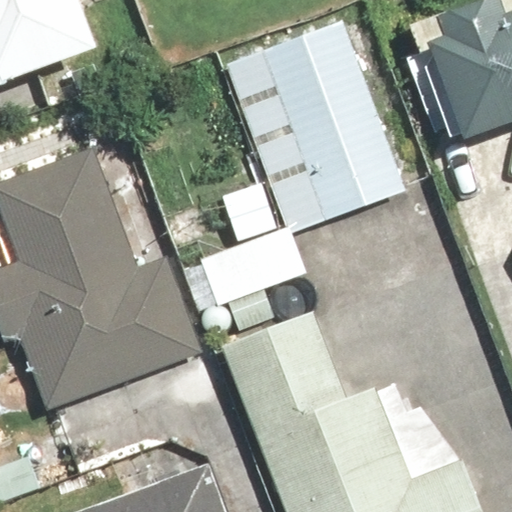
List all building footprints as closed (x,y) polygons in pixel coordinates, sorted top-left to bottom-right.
[(84,0),(0,0),(0,75),(99,38),(84,0)] [(452,53),(486,144),(511,134),(511,0),(429,31),(439,58),(452,53)] [(303,234),(420,191),(355,18),(239,61),(303,234)] [(105,152),(3,190),(31,261),(0,272),(0,292),(19,342),(33,337),(61,411),(216,352),(181,259),(151,271),(105,152)] [(272,185),(232,199),(247,243),(287,229),(272,185)] [(299,231),(212,265),(230,311),(317,277),(299,231)] [(277,295),(240,308),(249,333),(285,320),(277,295)] [(329,315),(236,352),(300,511),(498,511),(478,460),(424,482),(388,392),(363,401),(329,315)] [(238,511),(221,465),(125,501),(94,511),(238,511)]
